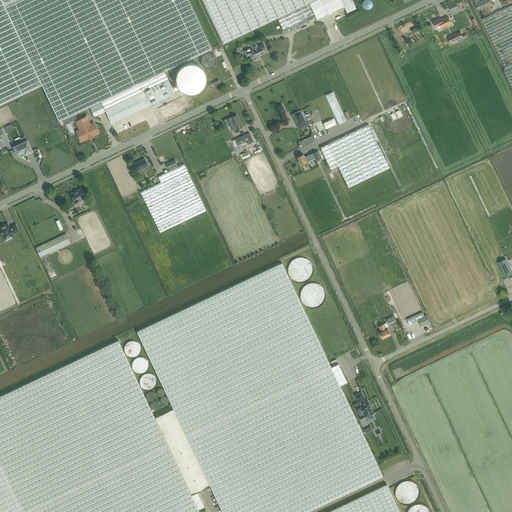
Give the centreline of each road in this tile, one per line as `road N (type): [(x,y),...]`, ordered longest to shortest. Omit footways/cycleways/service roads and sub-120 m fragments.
road 1 (residential): [(373,365),(243,88)]
road 2 (tertiary): [(0,204),(243,88)]
road 3 (tertiary): [(243,88),(431,0)]
road 4 (residential): [(443,511),(373,365)]
road 5 (residential): [(373,365),(511,298)]
